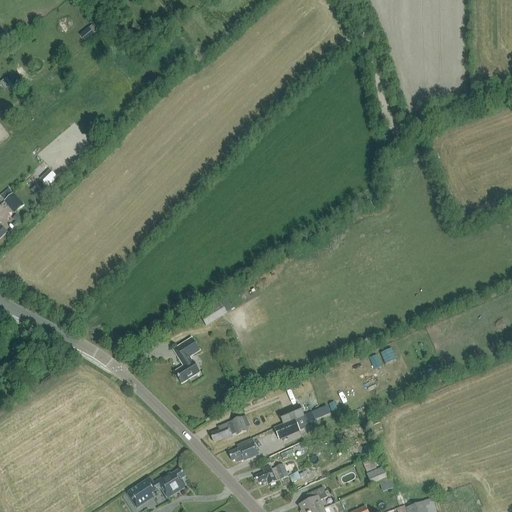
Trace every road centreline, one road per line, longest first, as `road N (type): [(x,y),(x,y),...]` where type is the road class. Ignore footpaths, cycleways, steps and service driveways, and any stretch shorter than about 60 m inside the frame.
road 1 (tertiary): [(0,302),(118,370),(257,511)]
road 2 (track): [(344,0),(393,123),(511,80)]
